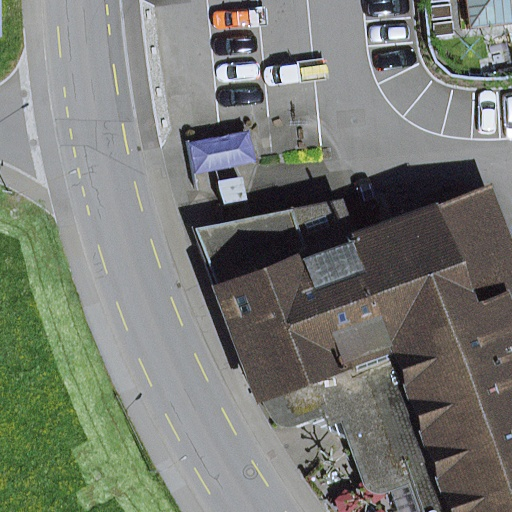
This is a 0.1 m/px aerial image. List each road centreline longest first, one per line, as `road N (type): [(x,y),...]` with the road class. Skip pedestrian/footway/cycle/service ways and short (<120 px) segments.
road 1 (primary): [(254,511),(149,313),(97,131)]
road 2 (primary): [(97,131),(82,0)]
